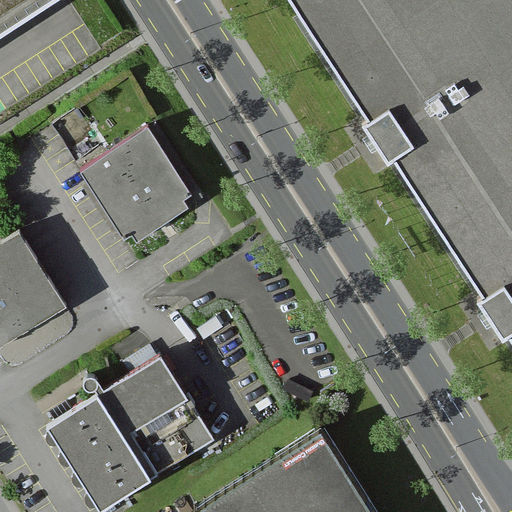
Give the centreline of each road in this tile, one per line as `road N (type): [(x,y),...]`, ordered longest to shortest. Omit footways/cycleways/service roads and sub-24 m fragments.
road 1 (secondary): [(147,0),(474,511)]
road 2 (secondary): [(511,497),(191,0)]
road 3 (unknown): [(108,289),(175,330),(246,429)]
